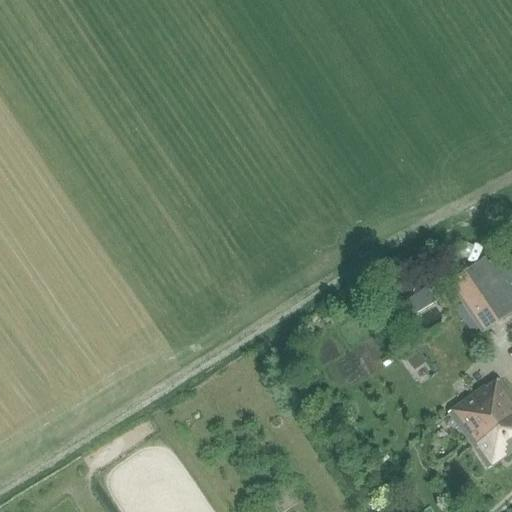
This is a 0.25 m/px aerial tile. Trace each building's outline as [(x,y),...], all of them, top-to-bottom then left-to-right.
[(511,269),(499,249),(480,262),(511,308),(511,269)] [(511,313),(511,308),(480,262),(447,285),(481,335),(511,313)] [(427,288),(404,302),(413,317),(436,303),(427,288)] [(418,351),(408,358),(416,369),(426,362),(418,351)] [(485,386),(449,413),(490,468),(511,451),(511,399),(499,381),(488,389),(485,386)]
